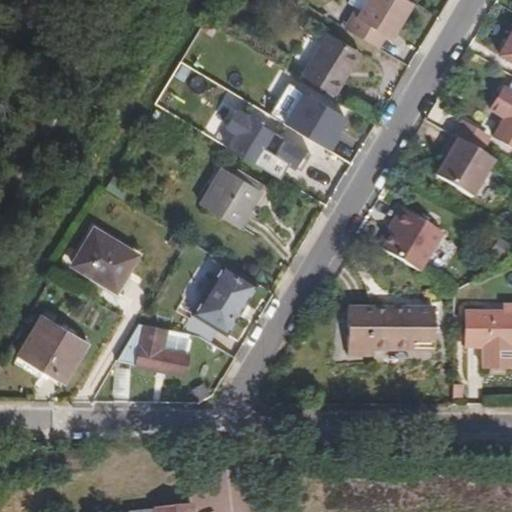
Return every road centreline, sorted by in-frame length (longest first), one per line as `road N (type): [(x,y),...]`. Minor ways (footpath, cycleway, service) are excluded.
road 1 (residential): [(241,420),(242,390),(473,0)]
road 2 (residential): [(241,420),(511,424)]
road 3 (residential): [(0,420),(241,420)]
